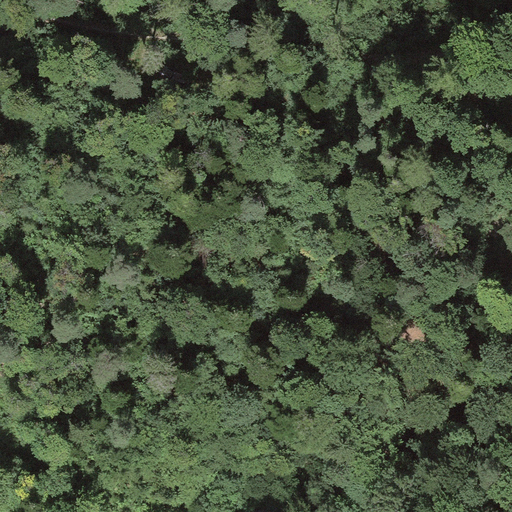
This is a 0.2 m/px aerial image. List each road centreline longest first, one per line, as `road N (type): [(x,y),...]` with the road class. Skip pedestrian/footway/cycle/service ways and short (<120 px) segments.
road 1 (track): [(511,15),(403,33),(134,16),(76,0)]
road 2 (track): [(0,430),(75,464),(134,465),(230,418)]
